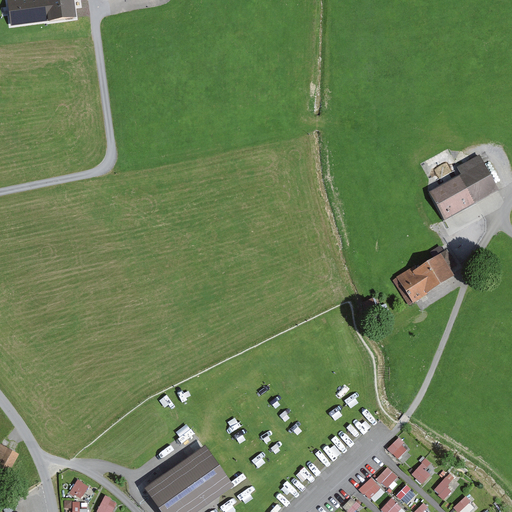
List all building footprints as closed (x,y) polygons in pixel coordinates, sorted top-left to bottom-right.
[(49,6),(16,23),(31,51),(37,48),(35,44),(83,18),(73,0),(71,0),(51,10),(49,6)] [(463,177),(432,194),(446,220),(499,190),(481,158),(459,170),(463,177)] [(397,276),(413,301),(455,275),(441,252),(413,270),(411,267),(397,276)] [(390,442),(399,454),(411,445),(402,433),(390,442)] [(20,459),(0,447),(0,480),(6,484),(20,459)] [(210,448),(149,489),(164,511),(204,511),(238,490),(210,448)] [(428,466),(434,459),(428,453),(413,469),(425,480),(434,471),(428,466)] [(435,486),(446,495),(460,478),(450,469),(435,486)] [(371,495),(384,483),(373,472),(361,485),(371,495)] [(83,494),(91,482),(80,475),(72,487),(83,494)] [(410,502),(419,491),(407,481),(398,492),(410,502)] [(106,491),(99,507),(109,511),(112,511),(120,497),(106,491)] [(464,511),(467,511),(478,502),(467,491),(456,502),(464,511)] [(356,493),(345,500),(351,510),(362,504),(356,493)] [(383,504),(391,511),(403,511),(409,507),(394,493),(383,504)] [(90,511),(89,497),(69,498),(70,511),(90,511)] [(424,498),(417,507),(423,511),(426,511),(432,504),(424,498)]
